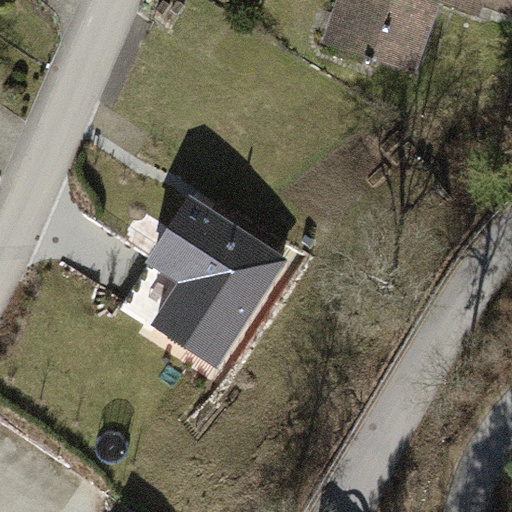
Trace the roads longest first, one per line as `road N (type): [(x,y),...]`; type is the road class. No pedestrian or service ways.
road 1 (tertiary): [(511,245),(481,275),(350,511)]
road 2 (tertiary): [(0,276),(125,0)]
